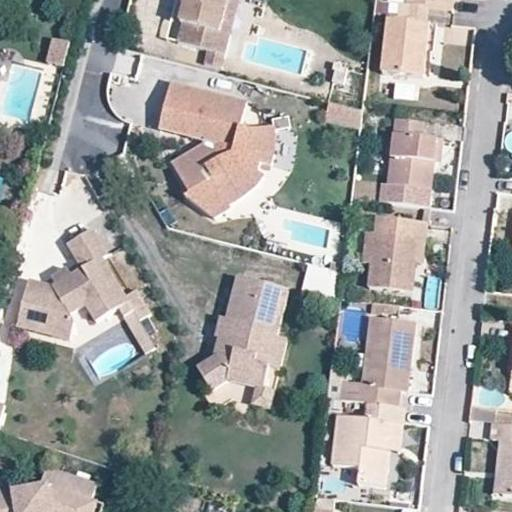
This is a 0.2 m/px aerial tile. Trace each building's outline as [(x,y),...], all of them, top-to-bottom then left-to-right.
[(184,0),(183,5),(187,6),(182,26),(186,27),(181,45),(230,57),(235,37),(226,34),(233,0),(243,0),(244,0),(248,1),(247,0),(184,0)] [(235,37),(244,0),(243,0),(233,0),(226,34),(235,37)] [(432,8),(454,11),(454,0),(406,0),(406,5),(411,5),(432,8)] [(406,5),(392,3),(390,22),(409,24),(411,5),(406,5)] [(430,26),(432,8),(411,5),(409,24),(430,26)] [(409,24),(390,22),(383,74),(425,79),(426,70),(431,71),(433,55),(427,55),(430,26),(409,24)] [(427,55),(433,55),(435,55),(438,27),(430,26),(427,55)] [(49,64),(64,68),(70,44),(56,40),(49,64)] [(249,106),(173,84),(160,131),(203,143),(202,147),(171,164),(188,195),(182,198),(210,224),(229,215),(227,209),(245,199),(260,184),(252,177),(258,168),(269,172),(276,148),(276,130),(254,135),(242,132),(249,106)] [(361,133),(364,112),(327,103),(323,124),(361,133)] [(432,190),(435,163),(436,140),(424,139),(425,124),(395,121),(388,186),(432,190)] [(436,140),(435,163),(442,163),(444,141),(436,140)] [(375,203),(377,186),(355,184),(353,200),(375,203)] [(430,210),(432,190),(388,186),(381,185),(379,203),(430,210)] [(427,224),(384,219),(382,235),(376,234),(372,265),(370,288),(412,293),(415,265),(417,241),(425,242),(427,224)] [(372,265),(376,234),(367,233),(364,264),(372,265)] [(73,278),(60,286),(53,290),(30,283),(22,316),(29,318),(41,311),(50,314),(57,326),(53,342),(73,347),(77,330),(71,318),(87,310),(97,328),(129,309),(106,264),(111,260),(97,234),(72,248),(84,272),(73,278)] [(424,265),(425,242),(417,241),(415,265),(424,265)] [(303,293),(338,297),(341,269),(306,266),(303,293)] [(55,278),(60,286),(73,278),(68,271),(55,278)] [(428,276),(425,306),(439,307),(442,277),(428,276)] [(240,278),(228,321),(250,327),(246,345),(227,340),(223,356),(216,361),(200,374),(216,393),(231,381),(259,387),(268,389),(272,368),(283,370),(290,339),(280,336),(290,290),(240,278)] [(29,318),(22,316),(18,332),(53,342),(57,326),(50,314),(41,311),(29,318)] [(343,382),(341,400),(367,403),(400,408),(402,393),(407,394),(409,379),(411,367),(416,325),(370,319),(363,384),(343,382)] [(250,327),(228,321),(222,320),(218,338),(221,339),(227,340),(246,345),(250,327)] [(223,356),(227,340),(221,339),(216,361),(223,356)] [(337,381),(334,399),(341,400),(343,382),(337,381)] [(278,391),(268,389),(259,387),(255,404),(274,409),(278,391)] [(404,425),(406,408),(400,408),(367,403),(366,421),(339,417),(333,466),(360,470),(359,486),(387,489),(391,453),(387,452),(388,445),(393,446),(396,423),(404,425)] [(387,452),(391,453),(401,454),(404,425),(396,423),(393,446),(388,445),(387,452)] [(502,442),(498,474),(504,475),(503,497),(511,497),(511,426),(494,424),(492,441),(502,442)] [(0,490),(0,511),(89,511),(92,504),(87,502),(93,487),(44,470),(37,491),(11,495),(10,489),(0,490)] [(504,475),(498,474),(495,496),(503,497),(504,475)] [(317,498),(315,511),(318,511),(332,511),(334,500),(317,498)]
